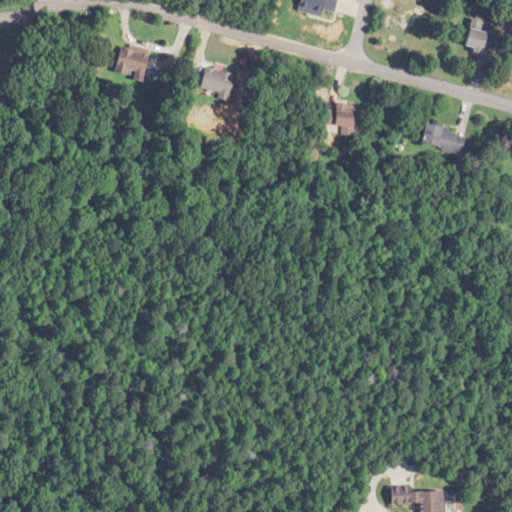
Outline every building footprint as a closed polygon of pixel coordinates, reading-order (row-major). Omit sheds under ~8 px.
[(481,23),(473,20),(464,46),(491,55),(497,35),(479,29),(481,23)] [(115,70),(143,83),(153,59),(125,46),(115,70)] [(201,92),(232,98),(237,74),(206,68),(201,92)] [(350,106),(331,105),(330,134),(357,136),(358,110),(350,109),(350,106)] [(423,144),(460,153),(465,133),(428,124),(423,144)] [(413,491),(412,487),(393,488),(394,505),(419,504),(419,511),(423,511),(448,511),(447,490),(413,491)]
